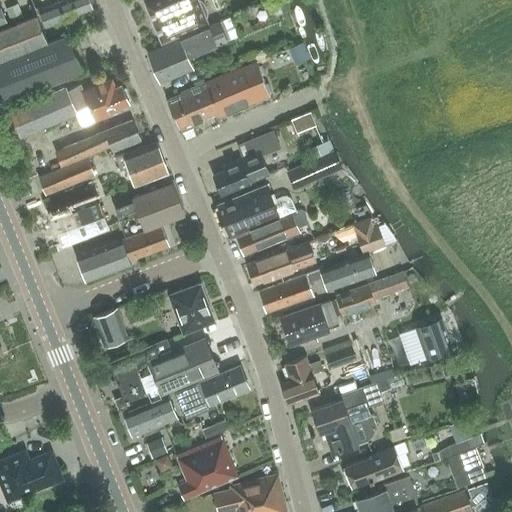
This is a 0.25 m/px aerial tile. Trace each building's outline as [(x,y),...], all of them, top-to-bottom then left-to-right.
[(46,27),(92,9),(91,5),(93,2),(92,0),(63,0),(39,10),(46,27)] [(161,42),(209,22),(199,0),(151,0),(144,3),(161,42)] [(284,0),(280,0),(263,7),(267,18),(289,9),(284,0)] [(17,5),(2,11),(7,21),(7,23),(22,17),(17,5)] [(47,43),(37,16),(0,29),(0,88),(6,102),(81,72),(67,35),(47,43)] [(204,50),(226,40),(218,22),(195,31),(147,52),(160,82),(192,69),(185,54),(202,46),(204,50)] [(205,82),(218,114),(219,115),(267,95),(253,61),(205,82)] [(115,87),(111,78),(83,90),(80,83),(66,90),(64,86),(9,109),(20,135),(75,112),(81,125),(94,120),(111,113),(110,111),(128,103),(120,85),(115,87)] [(179,131),(218,114),(205,82),(166,99),(179,131)] [(138,140),(130,121),(105,131),(105,130),(62,147),(68,162),(111,145),(113,150),(138,140)] [(220,193),(249,181),(248,180),(267,172),(259,154),(278,146),(271,131),(243,143),(248,155),(221,166),(223,170),(212,175),(220,193)] [(167,173),(155,141),(122,152),(122,153),(115,156),(119,169),(127,167),(134,185),(167,173)] [(328,141),(309,149),(314,158),(331,151),(332,150),(328,141)] [(293,186),(337,166),(331,151),(314,158),(286,171),(293,186)] [(45,194),(94,175),(87,157),(38,176),(45,194)] [(124,235),(183,213),(172,182),(132,197),(134,203),(115,209),(124,235)] [(270,199),(264,185),(214,206),(227,238),(278,217),(290,212),(296,210),(290,197),(286,195),(284,195),(282,195),(270,199)] [(62,243),(107,225),(97,200),(53,217),(62,243)] [(244,255),(298,231),(296,228),(308,223),(301,209),(296,210),(290,212),(278,217),(236,235),(244,255)] [(372,226),(369,218),(353,224),(362,251),(385,244),(378,224),(372,226)] [(86,281),(131,264),(129,260),(169,246),(161,224),(76,256),(86,281)] [(255,283),(292,269),(303,264),(316,259),(309,240),(247,263),(255,283)] [(318,269),(322,278),(327,291),(377,275),(371,251),(318,269)] [(322,278),(318,269),(306,274),(258,291),(266,312),(313,296),(308,282),(322,278)] [(405,285),(400,271),(400,270),(334,294),(341,313),(373,302),(371,297),(405,285)] [(183,333),(215,321),(200,283),(168,294),(183,333)] [(290,344),(328,329),(327,328),(338,324),(328,299),(280,317),(290,344)] [(102,346),(126,337),(116,308),(91,316),(102,346)] [(428,358),(452,348),(441,317),(417,326),(428,358)] [(167,339),(110,362),(114,370),(121,389),(123,392),(124,396),(123,396),(115,399),(115,400),(120,413),(122,411),(130,408),(129,406),(217,370),(204,337),(171,351),(167,339)] [(329,368),(354,359),(348,340),(322,349),(329,368)] [(318,392),(311,373),(322,369),(318,360),(308,364),(305,356),(284,363),(290,380),(281,383),(288,404),(318,392)] [(209,404),(249,388),(239,365),(174,391),(182,409),(207,399),(209,404)] [(386,377),(375,381),(379,391),(390,387),(386,377)] [(341,398),(311,409),(319,432),(324,431),(331,451),(338,448),(339,450),(348,447),(358,443),(368,440),(372,436),(376,425),(372,414),(351,421),(349,422),(344,408),(363,401),(365,406),(382,400),(379,391),(375,381),(358,387),(358,388),(340,394),(341,398)] [(130,408),(122,411),(129,429),(132,435),(177,417),(167,394),(131,408),(130,408)] [(402,426),(388,431),(392,441),(406,436),(402,426)] [(184,498),(237,476),(221,436),(175,455),(186,481),(178,484),(184,498)] [(471,437),(448,446),(452,455),(457,453),(475,446),(473,443),(471,437)] [(161,438),(147,444),(153,458),(167,452),(161,438)] [(370,456),(344,467),(352,486),(381,475),(382,477),(401,469),(400,467),(408,464),(404,453),(407,451),(403,442),(392,446),(369,455),(370,456)] [(475,446),(457,453),(469,483),(486,476),(475,446)] [(28,461),(24,451),(0,461),(0,479),(8,500),(61,478),(50,452),(28,461)] [(229,485),(230,489),(213,493),(217,511),(226,511),(235,510),(235,511),(286,511),(277,474),(229,485)] [(355,499),(359,511),(391,511),(416,503),(407,476),(382,485),(384,490),(355,499)] [(466,488),(421,504),(422,511),(471,511),(473,511),(471,506),(473,505),(476,511),(480,511),(496,507),(486,481),(467,488),(471,498),(469,498),(466,488)]
